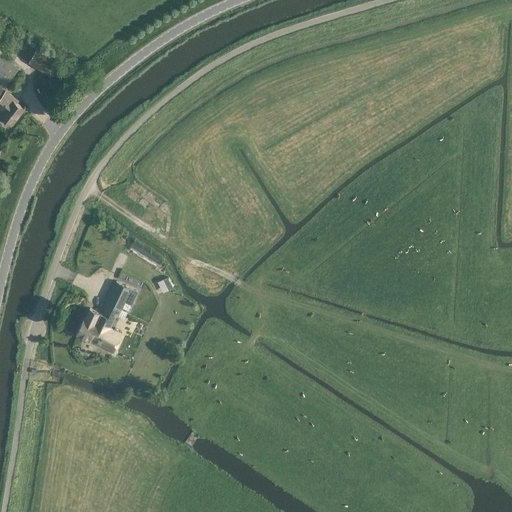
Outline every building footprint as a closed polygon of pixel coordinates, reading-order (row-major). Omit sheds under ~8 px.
[(59,61),(38,48),(28,62),(50,75),(59,61)] [(0,53),(0,84),(4,87),(19,68),(0,53)] [(14,97),(0,85),(0,110),(2,112),(0,114),(13,124),(25,108),(13,99),(14,97)] [(142,257),(141,258),(157,265),(161,256),(135,245),(131,252),(142,257)] [(77,334),(84,337),(113,350),(121,332),(111,328),(130,286),(115,280),(102,307),(106,309),(104,314),(89,308),(85,318),(84,318),(77,334)] [(37,381),(38,369),(29,368),(27,379),(37,381)]
